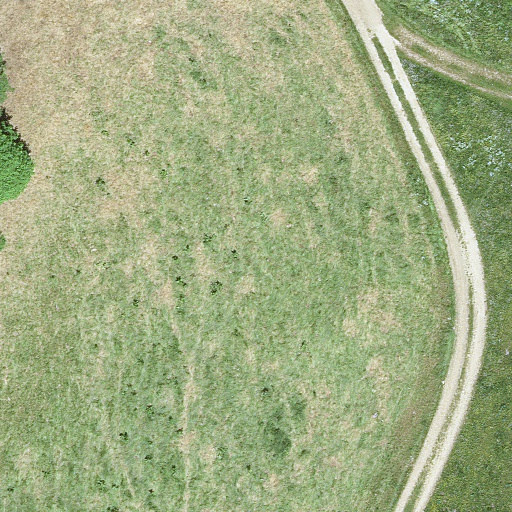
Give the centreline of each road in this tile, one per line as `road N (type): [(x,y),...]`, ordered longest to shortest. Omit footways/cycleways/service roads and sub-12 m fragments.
road 1 (track): [(356,0),(448,201),(473,310),(456,412),(410,511)]
road 2 (track): [(368,19),(485,88),(511,89)]
